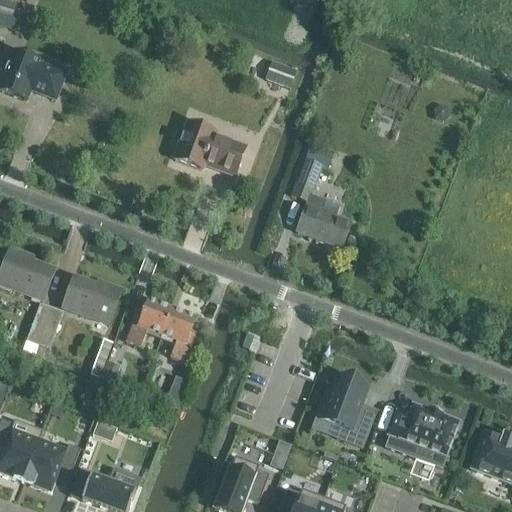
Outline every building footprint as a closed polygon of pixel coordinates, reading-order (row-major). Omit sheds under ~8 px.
[(7,0),(0,0),(0,15),(14,20),(19,3),(7,0)] [(337,40),(328,64),(341,69),(350,45),(337,40)] [(0,84),(0,93),(26,104),(30,93),(56,103),(66,77),(40,67),(41,65),(12,54),(0,84)] [(296,74),(272,65),(265,83),(289,92),(296,74)] [(202,173),(205,164),(214,168),(213,171),(235,179),(246,150),(214,138),(216,135),(189,125),(185,136),(182,134),(178,136),(175,145),(176,149),(179,150),(175,163),(202,173)] [(310,147),(305,163),(291,200),(308,206),(297,236),(340,252),(350,224),(337,219),(341,209),(326,204),(311,198),(322,170),(327,172),(333,155),(310,147)] [(26,258),(9,252),(0,275),(0,288),(44,304),(55,273),(25,262),(26,258)] [(103,291),(74,280),(62,312),(109,329),(122,294),(104,287),(103,291)] [(171,311),(147,302),(142,315),(137,313),(126,344),(141,350),(146,336),(160,341),(171,311)] [(38,349),(52,312),(40,308),(26,345),(38,349)] [(160,341),(176,347),(171,361),(185,366),(196,335),(190,333),(195,320),(171,311),(160,341)] [(52,312),(38,349),(49,353),(63,316),(52,312)] [(99,381),(112,345),(103,342),(90,378),(99,381)] [(107,364),(101,382),(113,386),(119,368),(107,364)] [(327,392),(321,407),(326,410),(321,423),(339,430),(335,441),(362,451),(372,424),(358,418),(367,392),(361,389),(361,388),(345,381),(344,383),(337,380),(332,394),(327,392)] [(168,399),(165,408),(178,413),(181,404),(168,399)] [(63,411),(53,407),(49,416),(60,420),(63,411)] [(389,440),(385,451),(442,472),(458,428),(459,426),(457,425),(443,420),(443,418),(441,418),(430,414),(430,413),(428,413),(428,414),(414,409),(412,408),(411,410),(408,420),(396,415),(388,439),(389,440)] [(1,422),(0,425),(0,448),(4,450),(0,461),(0,476),(23,485),(42,434),(14,423),(13,427),(1,422)] [(42,434),(23,485),(51,496),(52,495),(51,494),(60,471),(71,475),(80,452),(68,448),(66,453),(40,443),(43,434),(42,434)] [(485,436),(471,473),(511,488),(511,438),(506,437),(505,439),(504,439),(505,439),(503,438),(502,440),(502,442),(485,436)] [(286,462),(274,457),(270,468),(282,473),(286,462)] [(215,511),(214,511),(242,511),(246,502),(258,507),(269,478),(257,474),(258,471),(259,469),(257,468),(237,461),(235,460),(234,462),(215,511)] [(79,475),(70,499),(82,503),(81,504),(83,504),(105,511),(129,511),(135,495),(134,495),(92,479),(91,479),(79,475)] [(287,494),(280,511),(319,511),(324,501),(301,492),(299,499),(287,494)] [(324,501),(319,511),(344,511),(346,509),(324,501)]
